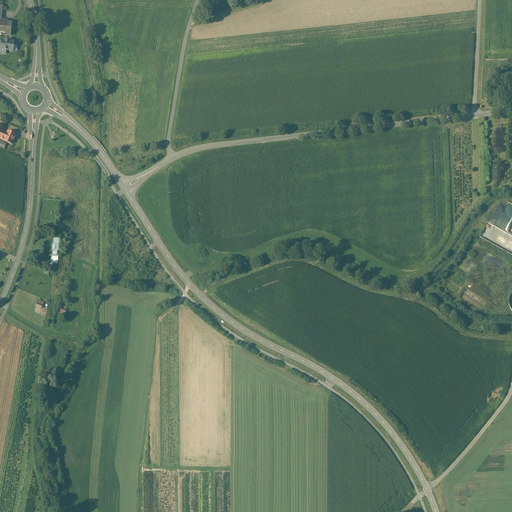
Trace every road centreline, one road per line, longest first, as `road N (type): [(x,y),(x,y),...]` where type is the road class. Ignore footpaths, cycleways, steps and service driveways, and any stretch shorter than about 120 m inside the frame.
road 1 (secondary): [(124,188),(204,299),(342,385),(381,421),(435,511)]
road 2 (unclassified): [(511,110),(208,146),(171,158)]
road 3 (track): [(188,282),(156,327),(140,511)]
road 4 (track): [(41,511),(30,450),(42,343),(2,315)]
road 5 (tertiary): [(0,302),(27,220),(34,110)]
road 6 (unclassified): [(171,158),(168,139),(197,0)]
